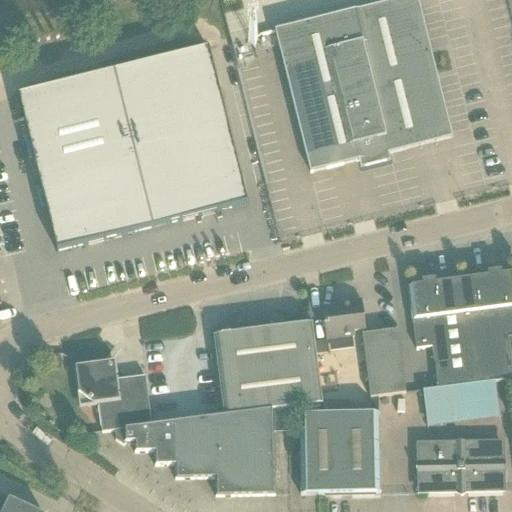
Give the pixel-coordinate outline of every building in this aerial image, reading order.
[(352,13),(275,33),(305,155),(310,174),(359,162),(361,158),(383,152),(388,155),(381,129),(352,13)] [(17,98),(56,254),(247,207),(208,50),(17,98)] [(488,279),(461,282),(475,387),(494,384),(506,383),(511,381),(511,275),(501,277),(501,273),(496,274),(494,272),(492,274),(487,275),(488,279)] [(422,287),(408,289),(416,352),(432,350),(437,391),(475,387),(461,282),(436,286),(435,282),(430,282),(428,281),(426,283),(421,283),(422,287)] [(326,342),(354,339),(353,334),(365,332),(361,303),(348,304),(348,307),(322,310),(326,342)] [(223,419),(243,416),(273,413),(322,406),(314,345),(312,326),(311,325),(309,315),(291,318),(292,328),(213,338),(223,419)] [(370,400),(405,395),(397,332),(361,337),(370,400)] [(58,357),(45,357),(45,372),(59,371),(58,357)] [(114,369),(114,368),(113,367),(112,366),(111,365),(110,365),(108,365),(107,365),(106,366),(105,367),(104,368),(102,366),(75,369),(78,395),(93,407),(98,406),(119,403),(116,382),(116,377),(112,374),(113,373),(114,372),(114,371),(114,370),(114,369)] [(101,435),(115,433),(151,428),(145,378),(116,382),(119,403),(98,406),(101,435)] [(494,384),(475,387),(437,391),(423,393),(427,430),(499,420),(494,384)] [(215,499),(245,498),(275,497),(273,413),(243,416),(223,419),(213,420),(215,480),(215,499)] [(300,497),(380,495),(379,415),(299,417),(300,497)] [(175,481),(215,480),(213,420),(173,425),(174,468),(175,481)] [(174,468),(173,425),(151,428),(115,433),(115,442),(124,448),(126,445),(134,445),(134,455),(154,454),(154,468),(174,468)] [(461,500),(466,496),(505,495),(504,443),(416,445),(417,497),(456,496),(461,500)] [(29,511),(9,502),(3,511),(29,511)]
